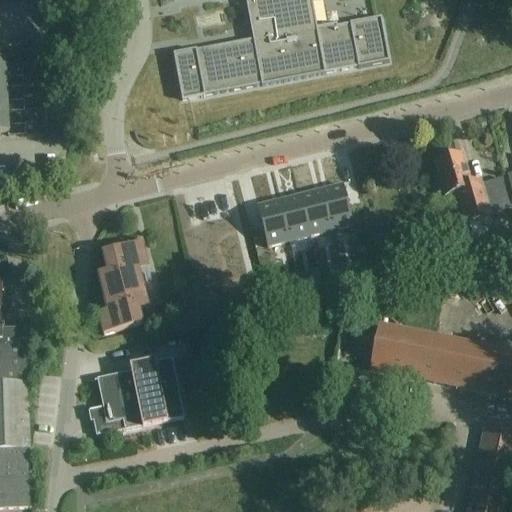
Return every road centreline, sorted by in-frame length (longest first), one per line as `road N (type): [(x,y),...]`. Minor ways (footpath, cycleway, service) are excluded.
road 1 (unclassified): [(85,201),(511,88)]
road 2 (residential): [(57,483),(85,201)]
